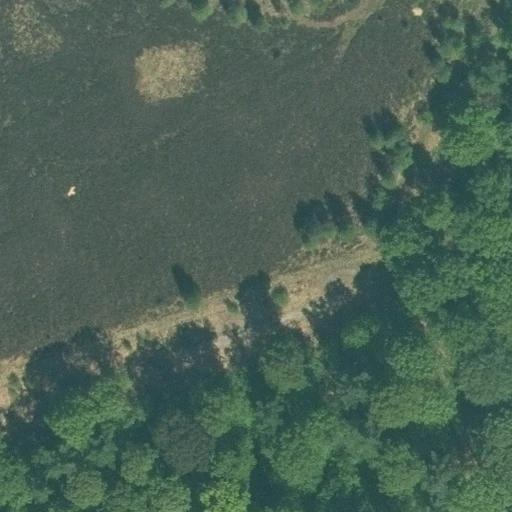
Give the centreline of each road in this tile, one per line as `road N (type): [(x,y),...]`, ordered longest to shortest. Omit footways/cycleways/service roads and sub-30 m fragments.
road 1 (track): [(463,240),(227,339),(0,417)]
road 2 (track): [(511,391),(463,240)]
road 3 (track): [(463,240),(468,187),(511,94)]
